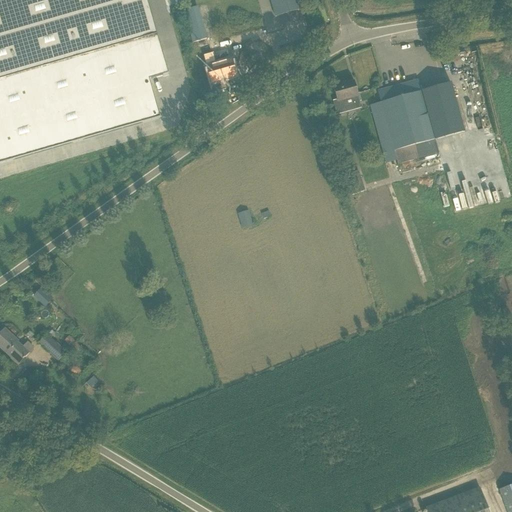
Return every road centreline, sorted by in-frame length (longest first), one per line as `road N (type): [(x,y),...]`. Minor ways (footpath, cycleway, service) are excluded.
road 1 (unclassified): [(0,283),(351,38)]
road 2 (unclassified): [(202,511),(0,385)]
road 3 (unclassified): [(351,38),(511,12)]
